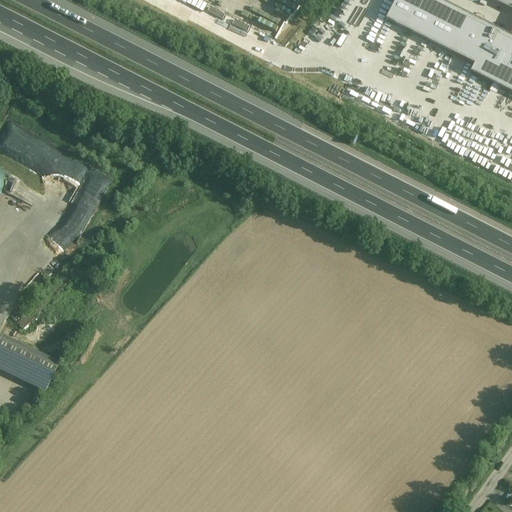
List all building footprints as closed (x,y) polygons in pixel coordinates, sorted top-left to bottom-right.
[(511,38),(435,0),(397,0),(386,22),(475,67),(471,75),(511,95),(511,38)] [(511,0),(486,0),(511,13),(511,0)] [(41,172),(51,150),(42,146),(40,150),(30,146),(27,152),(32,154),(29,162),(36,165),(34,169),(41,172)] [(33,238),(9,249),(3,254),(12,264),(16,273),(18,272),(21,279),(23,278),(39,265),(41,264),(47,258),(59,253),(66,246),(64,242),(60,236),(64,233),(62,229),(54,232),(52,227),(38,234),(33,238)] [(57,365),(2,339),(0,343),(0,370),(44,392),(57,365)]
